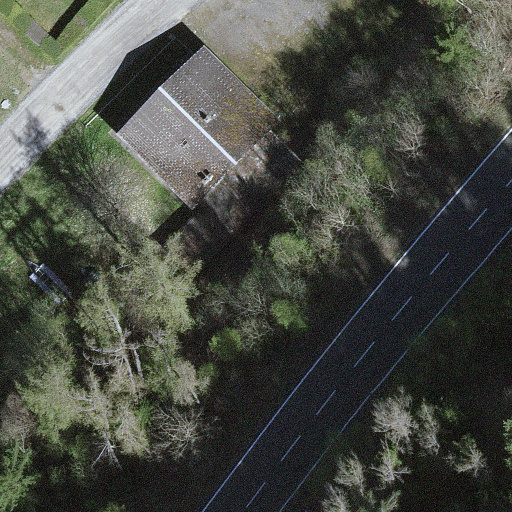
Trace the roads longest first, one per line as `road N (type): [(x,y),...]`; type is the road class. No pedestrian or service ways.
road 1 (tertiary): [(511,179),(242,511)]
road 2 (residential): [(173,0),(0,164)]
